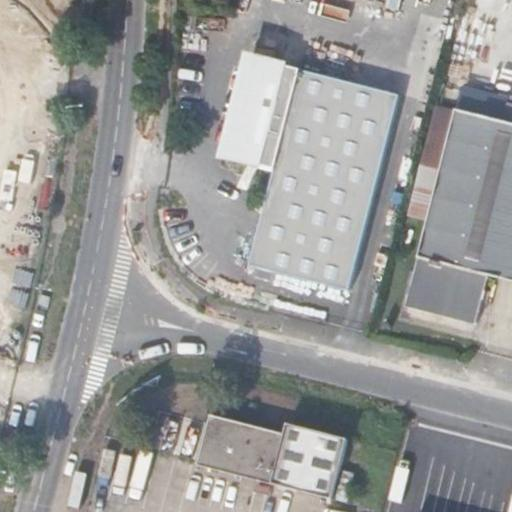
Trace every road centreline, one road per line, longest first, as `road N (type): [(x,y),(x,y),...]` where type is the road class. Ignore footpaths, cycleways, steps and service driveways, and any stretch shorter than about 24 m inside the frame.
road 1 (unknown): [(359,319),(411,115),(417,45),(378,14),(325,0),(247,12),(211,76),(190,183),(197,219),(231,268),(274,295)]
road 2 (unclassified): [(511,409),(84,304)]
road 3 (unclassified): [(123,0),(122,77),(84,304)]
road 4 (unclassified): [(84,304),(32,511)]
